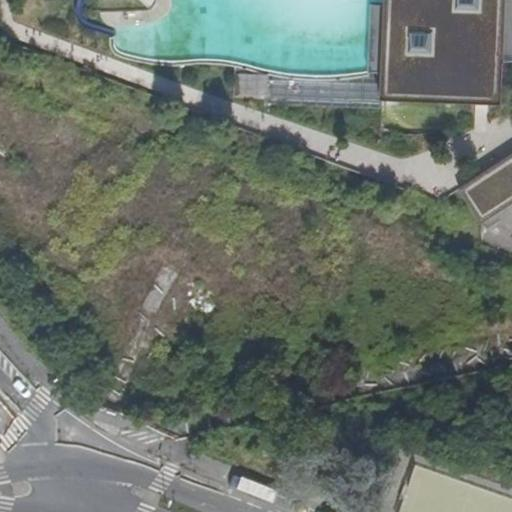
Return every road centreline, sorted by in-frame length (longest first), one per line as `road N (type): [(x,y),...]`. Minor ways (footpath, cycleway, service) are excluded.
road 1 (unknown): [(10,0),(46,39),(260,111)]
road 2 (secondary): [(249,511),(98,457)]
road 3 (unclassified): [(0,364),(98,457)]
